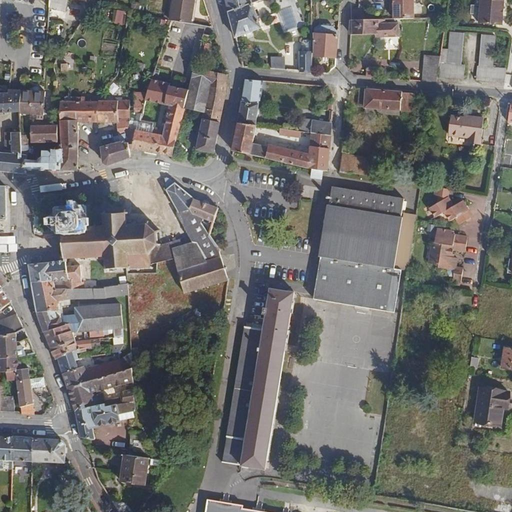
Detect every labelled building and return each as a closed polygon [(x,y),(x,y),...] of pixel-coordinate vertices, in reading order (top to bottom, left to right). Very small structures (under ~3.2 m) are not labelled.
[(68,10),(70,0),(51,0),(51,5),(68,10)] [(192,23),(196,0),(172,0),(172,3),(174,4),(172,20),(174,20),(192,23)] [(226,0),(236,37),(262,29),(258,16),(268,13),(270,9),(267,0),(226,0)] [(415,19),(414,0),(391,0),(392,6),(395,6),(395,11),(395,19),(415,19)] [(503,25),(504,0),(480,0),(480,24),(503,25)] [(126,12),(117,10),(114,24),(123,25),(126,12)] [(367,20),(367,11),(353,10),(353,20),(367,20)] [(167,19),(158,17),(156,28),(165,29),(167,19)] [(397,35),(397,23),(392,23),(392,19),(367,20),(353,20),(352,33),(376,34),(376,35),(397,35)] [(339,36),(339,29),(337,29),(334,25),(325,25),(321,28),(318,28),(317,34),(339,36)] [(464,63),(466,33),(451,32),(449,62),(464,63)] [(337,58),(339,36),(317,34),(315,56),(337,58)] [(493,66),(495,36),(483,34),(480,65),(493,66)] [(312,52),(312,41),(305,40),(303,43),(303,52),(312,52)] [(207,55),(209,45),(203,43),(200,53),(207,55)] [(312,72),(312,52),(303,52),(301,52),(301,71),(312,72)] [(437,82),(441,57),(425,55),(422,81),(437,82)] [(271,57),(271,69),(285,70),(285,57),(271,57)] [(138,62),(136,70),(142,72),(145,65),(138,62)] [(465,79),(467,65),(442,63),(440,76),(465,79)] [(381,78),(381,67),(368,66),(367,77),(381,78)] [(507,83),(508,69),(479,66),(478,80),(507,83)] [(228,93),(228,74),(196,68),(193,79),(211,83),(205,113),(198,149),(215,153),(228,93)] [(53,122),(62,123),(63,144),(39,160),(28,160),(30,152),(29,135),(22,135),(22,132),(15,132),(5,132),(5,153),(0,152),(0,113),(9,113),(15,113),(36,114),(45,114),(46,93),(44,93),(31,91),(21,91),(10,90),(10,93),(0,93),(0,171),(15,172),(27,173),(27,169),(79,170),(79,122),(118,122),(119,135),(115,137),(116,145),(104,148),(105,162),(108,164),(131,156),(131,149),(157,153),(173,157),(186,109),(190,92),(173,87),(173,84),(153,78),(147,98),(146,99),(172,107),(164,135),(161,135),(161,132),(146,129),(146,132),(129,129),(130,126),(138,126),(139,121),(130,120),(132,101),(124,101),(114,101),(86,101),(86,98),(76,97),(76,101),(62,101),(62,112),(62,121),(53,120),(53,122)] [(205,113),(211,83),(193,79),(190,92),(186,109),(205,113)] [(257,125),(263,81),(247,79),(239,123),(257,125)] [(413,112),(414,93),(361,89),(360,104),(363,107),(369,108),(404,111),(413,112)] [(145,105),(146,99),(147,98),(138,96),(138,98),(137,103),(145,105)] [(143,114),(145,105),(137,103),(138,98),(135,98),(135,101),(136,112),(143,114)] [(434,101),(427,100),(426,108),(433,109),(434,101)] [(300,118),(298,131),(313,133),(314,122),(314,120),(300,118)] [(474,120),(453,119),(451,136),(468,138),(468,143),(483,145),(486,119),(474,118),(474,120)] [(59,142),(59,126),(53,125),(50,126),(51,120),(45,120),(36,119),(35,121),(35,125),(32,124),(32,135),(32,142),(59,142)] [(331,136),(332,124),(314,122),(313,133),(331,136)] [(254,144),(258,125),(257,125),(239,123),(234,151),(252,155),(254,144)] [(312,147),(313,133),(281,129),(280,142),(312,147)] [(329,170),(331,136),(313,133),(312,147),(311,155),(270,145),(269,147),(254,144),(252,155),(314,169),(324,171),(329,172),(329,170)] [(366,176),(368,157),(342,152),(341,172),(366,176)] [(323,179),(324,171),(314,169),(313,178),(323,179)] [(197,242),(206,260),(222,256),(219,250),(209,232),(199,219),(200,217),(213,221),(218,207),(195,199),(176,183),(171,179),(166,178),(169,190),(197,242)] [(449,198),(450,189),(445,188),(436,187),(434,195),(438,196),(437,200),(440,204),(431,211),(437,219),(446,212),(453,222),(458,218),(463,224),(469,220),(473,218),(472,217),(473,216),(469,210),(470,209),(463,200),(455,206),(449,198)] [(409,272),(417,220),(405,218),(402,218),(404,206),(405,200),(333,188),(332,197),(330,205),(329,205),(320,256),(323,256),(315,301),(395,314),(402,271),(409,272)] [(159,242),(158,233),(162,232),(161,229),(157,230),(150,224),(152,221),(148,219),(147,223),(138,223),(138,220),(134,220),(134,223),(129,224),(128,215),(132,215),(132,213),(132,211),(128,211),(128,209),(125,209),(125,212),(107,213),(107,210),(104,210),(104,213),(102,213),(102,215),(105,215),(105,224),(98,225),(98,222),(95,222),(95,225),(89,225),(89,223),(86,223),(82,221),(82,215),(85,215),(85,211),(81,211),(81,208),(79,208),(73,208),(73,212),(63,213),(59,213),(59,216),(63,216),(63,227),(59,227),(60,230),(63,230),(65,253),(65,256),(61,256),(62,259),(65,259),(65,261),(68,261),(68,259),(78,258),(78,261),(81,260),(81,258),(87,258),(88,260),(91,260),(90,257),(97,257),(98,259),(101,259),(100,257),(107,257),(107,267),(105,267),(105,269),(108,269),(108,272),(110,272),(110,269),(127,268),(128,271),(131,271),(131,268),(138,268),(138,270),(141,270),(141,267),(150,267),(153,270),(155,268),(152,265),(151,254),(156,248),(161,244),(159,242)] [(470,237),(458,234),(455,231),(438,228),(437,238),(469,244),(470,237)] [(467,251),(469,244),(437,238),(436,241),(434,241),(432,253),(454,257),(455,249),(467,251)] [(178,268),(189,265),(184,246),(182,240),(163,246),(162,244),(161,244),(156,248),(151,254),(152,265),(175,259),(178,268)] [(206,260),(197,242),(184,246),(189,265),(206,260)] [(456,268),(458,258),(454,257),(432,253),(430,263),(439,264),(439,267),(449,268),(448,272),(450,276),(454,276),(453,282),(462,283),(464,269),(456,268)] [(189,265),(178,268),(185,296),(229,284),(222,256),(206,260),(189,265)] [(43,327),(57,359),(59,358),(64,373),(76,411),(82,437),(95,440),(96,436),(94,426),(121,420),(120,413),(130,412),(134,411),(136,409),(135,401),(132,350),(120,360),(86,369),(85,366),(80,368),(78,363),(84,360),(82,355),(87,353),(87,348),(90,348),(89,339),(77,340),(73,332),(90,330),(91,336),(105,335),(105,333),(110,333),(110,329),(115,328),(116,337),(112,337),(113,345),(115,353),(118,353),(125,343),(122,303),(76,308),(77,315),(58,316),(57,312),(61,311),(59,302),(68,301),(69,299),(106,298),(129,294),(129,286),(139,286),(138,274),(128,274),(128,283),(110,286),(111,291),(105,291),(105,287),(86,288),(85,282),(83,282),(82,278),(81,266),(67,267),(67,262),(68,261),(65,261),(30,264),(33,282),(39,312),(43,327)] [(0,310),(11,302),(6,293),(0,284),(0,310)] [(267,467),(298,292),(275,288),(268,330),(249,327),(225,460),(267,467)] [(17,397),(6,397),(1,396),(0,382),(0,379),(0,371),(10,371),(11,379),(20,378),(23,414),(35,414),(33,404),(35,403),(33,386),(49,383),(45,375),(31,378),(30,368),(28,368),(27,365),(23,366),(22,365),(20,365),(19,357),(36,353),(29,337),(20,341),(18,341),(16,332),(25,328),(20,317),(18,314),(0,321),(0,412),(18,413),(17,397)] [(407,369),(429,372),(430,366),(425,365),(426,360),(423,359),(419,359),(420,354),(422,337),(412,336),(407,369)] [(100,338),(89,339),(90,348),(101,346),(100,338)] [(511,370),(511,348),(505,348),(501,368),(511,370)] [(472,358),(471,369),(477,371),(479,358),(472,358)] [(507,409),(510,393),(482,388),(476,422),(501,426),(505,408),(507,409)] [(385,429),(390,430),(394,406),(389,405),(385,429)] [(130,418),(130,412),(120,413),(121,420),(130,418)] [(63,441),(14,439),(0,437),(0,460),(13,461),(33,462),(33,461),(42,461),(66,464),(67,446),(63,441)] [(146,453),(146,440),(131,439),(130,455),(134,456),(134,452),(146,453)] [(192,451),(189,462),(195,462),(197,452),(192,451)] [(147,484),(150,458),(134,456),(130,455),(129,455),(127,469),(125,469),(124,480),(147,484)] [(399,477),(398,485),(408,486),(409,479),(399,477)] [(422,491),(376,484),(375,495),(426,504),(449,508),(450,496),(431,493),(422,491)] [(475,511),(511,511),(511,504),(453,494),(450,508),(456,509),(475,511)] [(271,511),(245,507),(245,505),(210,498),(208,511),(271,511)] [(133,511),(127,503),(113,501),(120,511),(133,511)]
